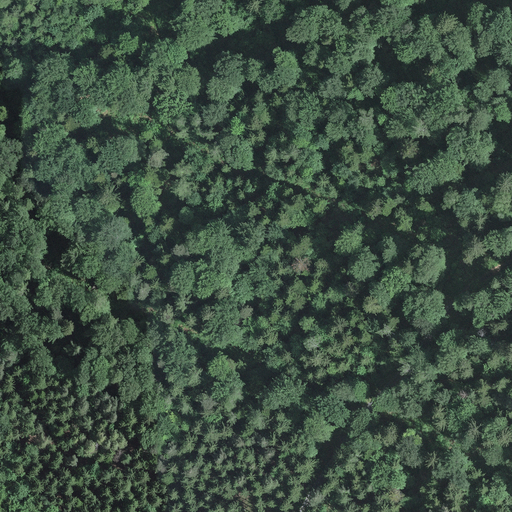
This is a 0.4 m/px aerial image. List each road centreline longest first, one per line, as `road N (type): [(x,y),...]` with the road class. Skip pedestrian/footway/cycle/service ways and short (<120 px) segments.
road 1 (track): [(302,511),(446,308),(511,261)]
road 2 (track): [(0,205),(105,114)]
